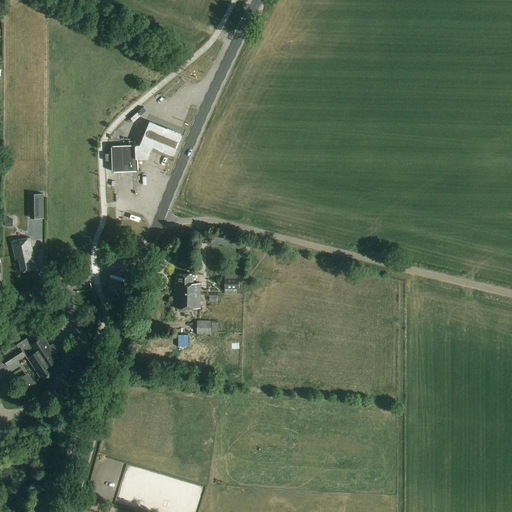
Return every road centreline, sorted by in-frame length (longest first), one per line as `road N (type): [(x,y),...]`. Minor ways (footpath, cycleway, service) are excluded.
road 1 (unclassified): [(160,214),(220,221),(511,293)]
road 2 (primary): [(68,511),(135,286)]
road 3 (primary): [(160,214),(256,0)]
road 4 (unknown): [(70,278),(71,333),(58,376),(37,398),(0,407)]
road 5 (tertiary): [(0,311),(94,272),(135,286)]
